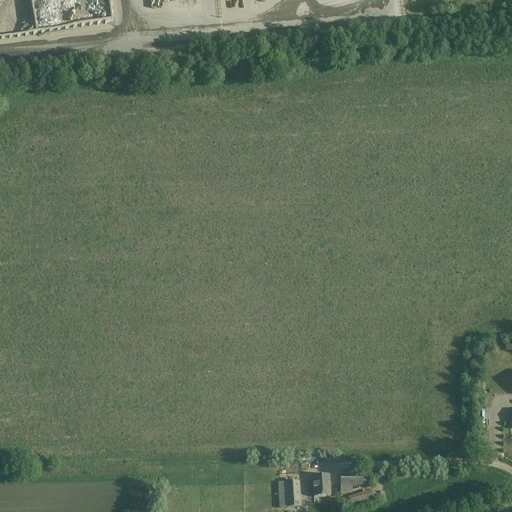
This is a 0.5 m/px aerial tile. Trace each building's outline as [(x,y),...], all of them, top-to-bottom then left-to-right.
[(174,56),(175,64),(190,62),(189,55),(174,56)] [(156,57),(130,60),(130,66),(157,64),(156,57)] [(511,376),(487,377),(487,392),(511,391),(511,376)] [(363,474),(340,474),(340,494),(351,494),(351,485),(362,485),(363,474)] [(314,498),(330,497),(329,476),(313,477),(314,498)] [(283,484),(285,509),(300,508),(299,483),(283,484)] [(372,492),(350,499),(352,507),(375,501),(372,492)]
